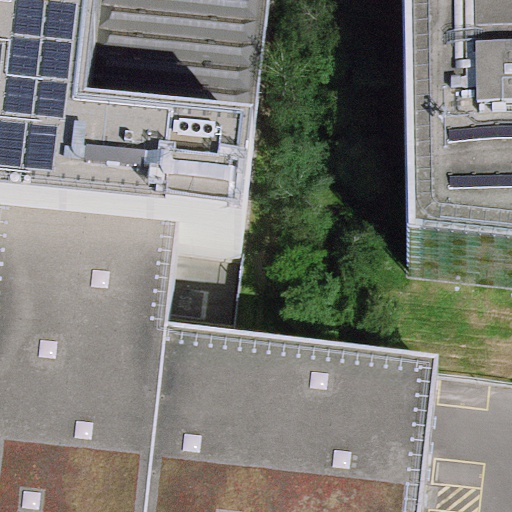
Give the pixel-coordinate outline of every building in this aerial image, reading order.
[(0,0),(0,233),(177,252),(242,258),(253,136),(82,120),(97,0),(0,0)] [(97,0),(82,120),(253,136),(269,0),(97,0)] [(511,0),(406,0),(411,273),(511,283),(511,0)] [(149,511),(162,396),(167,354),(177,252),(0,233),(0,511),(149,511)] [(149,511),(425,511),(435,426),(440,384),(167,354),(162,396),(149,511)]
